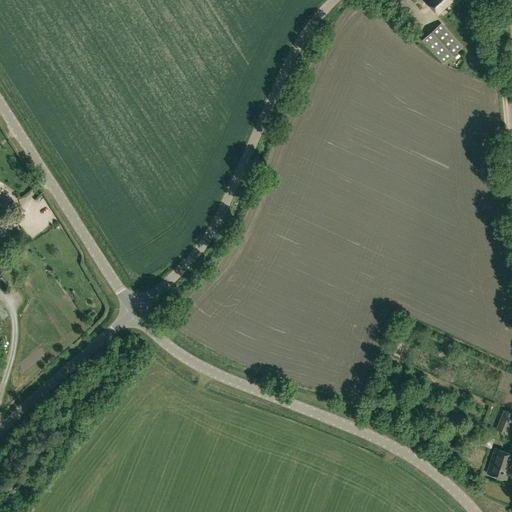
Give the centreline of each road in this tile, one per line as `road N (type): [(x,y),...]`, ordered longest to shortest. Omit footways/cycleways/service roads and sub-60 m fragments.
road 1 (unclassified): [(474,511),(406,454),(190,361),(133,313)]
road 2 (unclassified): [(133,313),(212,231),(299,42),(334,0)]
road 3 (unclassified): [(133,313),(0,99)]
road 4 (unclassified): [(0,433),(133,313)]
road 5 (track): [(494,0),(511,170)]
